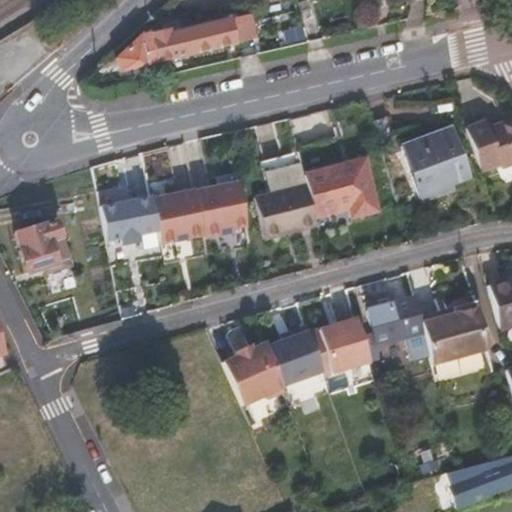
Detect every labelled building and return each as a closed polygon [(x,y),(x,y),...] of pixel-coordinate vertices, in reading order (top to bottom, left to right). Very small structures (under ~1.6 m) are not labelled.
[(177,27),(149,33),(156,63),(221,49),(234,46),(229,23),(192,31),(190,19),(177,22),(177,27)] [(254,41),(249,19),(229,23),(234,46),(254,41)] [(156,63),(149,33),(145,34),(125,54),(129,70),(156,63)] [(491,123),(480,126),(469,130),(484,172),(494,168),(505,164),(507,169),(511,166),(511,126),(494,132),(491,123)] [(461,195),(483,189),(469,139),(416,153),(431,206),(452,200),(450,192),(459,189),(461,195)] [(318,218),(311,187),(308,176),(304,160),(252,172),(258,199),(268,238),(320,226),(318,218)] [(357,220),(377,215),(380,214),(368,163),(366,163),(308,176),(311,187),(318,218),(354,209),(357,220)] [(139,181),(108,187),(111,203),(142,197),(139,181)] [(187,237),(234,227),(226,193),(179,203),(187,237)] [(55,245),(66,243),(62,223),(19,231),(28,273),(56,267),(60,267),(55,245)] [(67,243),(66,243),(55,245),(60,267),(56,267),(58,274),(73,271),(67,243)] [(511,269),(501,273),(485,279),(500,322),(511,318),(511,269)] [(424,315),(419,296),(394,303),(384,306),(373,309),(381,343),(427,330),(425,323),(424,315)] [(382,299),(384,306),(394,303),(392,296),(382,299)] [(489,342),(478,301),(474,302),(450,308),(452,316),(425,323),(427,330),(432,349),(434,357),(489,342)] [(424,315),(425,323),(452,316),(450,308),(436,312),(424,315)] [(363,317),(324,328),(337,372),(375,359),(363,317)] [(312,332),(310,326),(293,332),(295,337),(270,345),(285,385),(326,371),(312,332)] [(6,351),(0,327),(0,367),(9,364),(5,351),(6,351)] [(337,372),(324,328),(312,332),(326,371),(328,375),(337,372)] [(285,385),(268,341),(254,346),(252,342),(237,348),(239,354),(224,359),(244,402),(267,394),(272,396),(287,390),(285,385)] [(511,400),(511,368),(503,371),(511,400)] [(511,454),(443,474),(456,508),(511,486),(511,454)]
